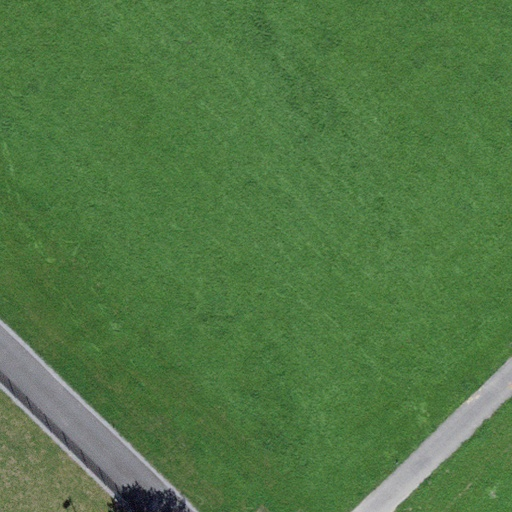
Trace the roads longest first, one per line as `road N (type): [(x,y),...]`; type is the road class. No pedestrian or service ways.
road 1 (unclassified): [(0,354),(161,511)]
road 2 (track): [(376,511),(511,376)]
